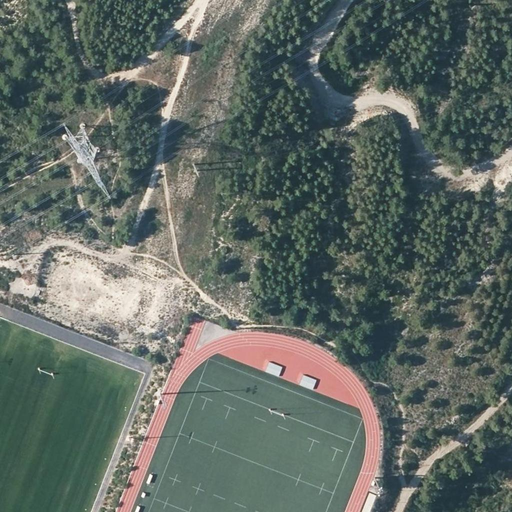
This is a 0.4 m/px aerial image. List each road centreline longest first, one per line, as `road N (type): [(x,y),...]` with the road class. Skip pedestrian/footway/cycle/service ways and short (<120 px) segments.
road 1 (track): [(345,0),(312,57),(333,94),(398,104),(424,158),(447,176),(471,176),(511,149)]
road 2 (track): [(204,0),(149,184),(119,252)]
road 3 (track): [(67,0),(85,63),(105,77),(130,72),(198,0)]
road 4 (track): [(398,511),(423,469),(511,386)]
road 5 (track): [(115,77),(94,131),(0,189)]
road 6 (track): [(0,292),(21,292),(59,254),(119,252)]
